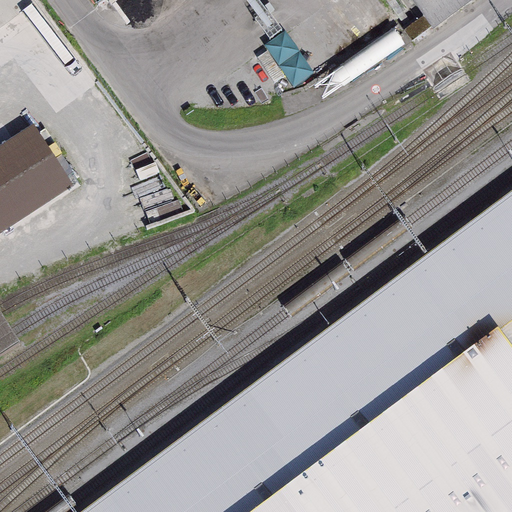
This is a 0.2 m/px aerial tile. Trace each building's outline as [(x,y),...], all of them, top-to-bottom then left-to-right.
[(290,93),(316,81),(294,31),(275,39),(265,16),(282,8),(278,0),(243,0),(246,7),(245,7),(254,28),(260,25),(290,93)] [(475,0),(410,0),(434,31),(475,0)] [(36,126),(0,149),(0,242),(79,192),(36,126)] [(511,511),(511,193),(84,511),(511,511)] [(0,360),(20,347),(11,334),(0,316),(0,360)]
